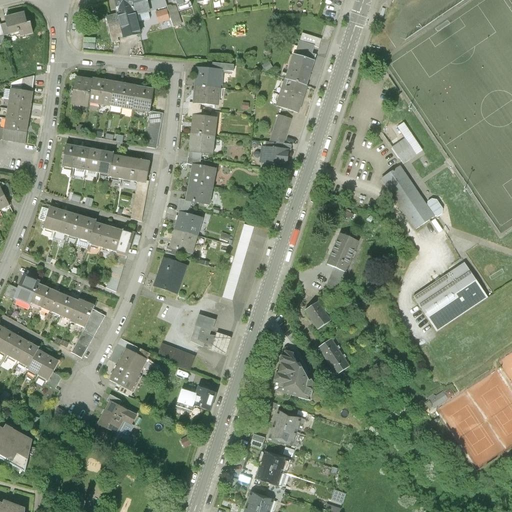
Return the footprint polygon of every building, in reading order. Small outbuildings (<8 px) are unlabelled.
[(112,0),(123,35),(139,30),(134,13),(149,9),(146,0),(112,0)] [(163,0),(146,0),(149,9),(165,5),(163,0)] [(382,0),(381,7),(389,9),(392,0),(382,0)] [(158,11),(161,22),(173,19),(170,8),(158,11)] [(24,13),(2,19),(7,37),(17,34),(19,39),(31,36),(24,13)] [(100,25),(100,40),(113,40),(113,25),(100,25)] [(198,58),(197,76),(222,78),(224,60),(198,58)] [(290,58),(284,82),(306,89),(313,64),(290,58)] [(221,95),(222,78),(197,76),(196,93),(221,95)] [(68,106),(82,108),(86,83),(72,81),(68,106)] [(298,116),(306,89),(284,82),(276,110),(298,116)] [(82,108),(96,110),(99,85),(86,83),(82,108)] [(96,110),(110,111),(113,86),(99,85),(96,110)] [(110,111),(124,113),(127,88),(113,86),(110,111)] [(124,113),(137,115),(141,90),(127,88),(124,113)] [(155,92),(141,90),(137,115),(151,117),(155,92)] [(11,91),(9,101),(29,104),(31,94),(11,91)] [(9,101),(8,111),(28,114),(29,104),(9,101)] [(197,105),(195,123),(220,126),(222,108),(197,105)] [(8,111),(6,121),(26,124),(28,114),(8,111)] [(295,123),(278,118),(268,148),(287,147),(295,123)] [(25,133),(26,124),(6,121),(5,130),(25,133)] [(404,163),(426,151),(408,121),(400,126),(407,138),(394,146),(404,163)] [(218,144),(220,126),(195,123),(193,141),(218,144)] [(5,130),(0,131),(0,145),(20,148),(25,133),(5,130)] [(62,169),(76,172),(80,148),(66,145),(62,169)] [(268,148),(259,148),(260,167),(288,166),(287,147),(268,148)] [(94,150),(80,148),(76,172),(91,174),(94,150)] [(108,152),(94,150),(91,174),(105,176),(108,152)] [(123,154),(108,152),(105,176),(119,178),(123,154)] [(137,156),(123,154),(119,178),(133,180),(137,156)] [(137,156),(133,180),(147,183),(151,159),(137,156)] [(195,156),(192,172),(216,176),(218,160),(195,156)] [(402,166),(381,180),(415,232),(437,218),(443,214),(444,208),(439,201),(433,200),(426,204),(402,166)] [(213,193),(216,176),(192,172),(189,188),(213,193)] [(42,236),(55,240),(62,217),(48,214),(42,236)] [(177,215),(173,231),(198,239),(203,222),(177,215)] [(75,221),(62,217),(55,240),(68,244),(75,221)] [(88,225),(75,221),(68,244),(82,247),(88,225)] [(101,229),(88,225),(82,247),(95,251),(101,229)] [(115,233),(101,229),(95,251),(108,255),(115,233)] [(267,236),(243,229),(222,294),(247,304),(267,236)] [(193,257),(198,239),(173,231),(168,248),(193,257)] [(128,237),(115,233),(108,255),(122,259),(128,237)] [(361,247),(335,236),(323,263),(348,275),(361,247)] [(451,272),(463,264),(460,259),(448,268),(451,272)] [(183,270),(160,264),(153,291),(176,298),(183,270)] [(489,298),(467,265),(416,299),(438,332),(489,298)] [(14,299),(26,304),(34,286),(22,281),(14,299)] [(46,291),(34,286),(26,304),(37,309),(46,291)] [(57,296),(46,291),(37,309),(49,314),(57,296)] [(69,301),(57,296),(49,314),(60,319),(69,301)] [(60,319),(72,324),(80,306),(69,301),(60,319)] [(305,313),(318,332),(331,323),(319,304),(305,313)] [(92,311),(80,306),(72,324),(84,329),(92,311)] [(214,322),(191,314),(182,340),(205,348),(214,322)] [(17,342),(5,336),(0,345),(0,354),(8,358),(17,342)] [(80,340),(74,351),(84,357),(90,345),(80,340)] [(320,349),(337,376),(351,367),(334,340),(320,349)] [(28,348),(17,342),(8,358),(19,364),(28,348)] [(39,354),(28,348),(19,364),(31,370),(39,354)] [(121,349),(113,366),(139,377),(146,360),(121,349)] [(294,356),(276,352),(268,390),(310,398),(313,384),(294,356)] [(39,354),(31,370),(42,376),(51,360),(39,354)] [(51,360),(42,376),(53,382),(62,366),(51,360)] [(132,393),(139,377),(113,366),(106,383),(132,393)] [(192,408),(193,405),(197,395),(181,390),(177,403),(192,408)] [(215,395),(198,390),(197,395),(193,405),(209,410),(215,395)] [(445,391),(431,398),(435,407),(449,399),(445,391)] [(134,415),(103,402),(93,426),(114,436),(120,422),(129,426),(134,415)] [(280,412),(276,425),(296,431),(300,419),(280,412)] [(292,444),(296,431),(276,425),(272,437),(292,444)] [(11,434),(0,427),(0,454),(11,461),(16,453),(28,458),(32,441),(13,430),(11,434)] [(264,454),(260,467),(283,474),(287,461),(264,454)] [(279,486),(283,474),(260,467),(256,479),(279,486)] [(250,494),(246,506),(263,511),(269,511),(273,501),(250,494)] [(3,505),(0,503),(0,511),(25,511),(25,510),(4,501),(3,505)]
